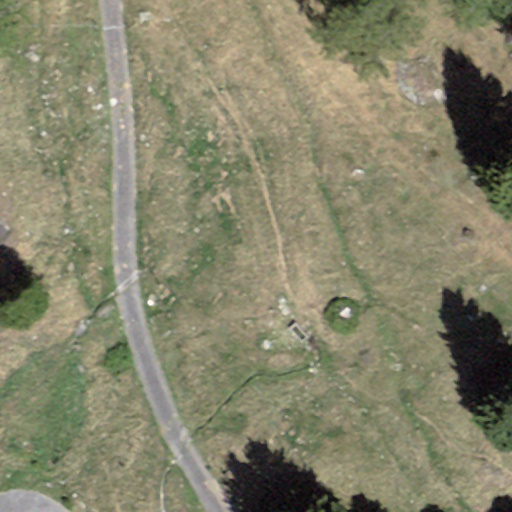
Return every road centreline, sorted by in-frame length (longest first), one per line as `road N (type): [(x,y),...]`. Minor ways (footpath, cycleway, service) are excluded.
road 1 (track): [(128,296),(97,0)]
road 2 (track): [(217,511),(136,352),(128,296)]
